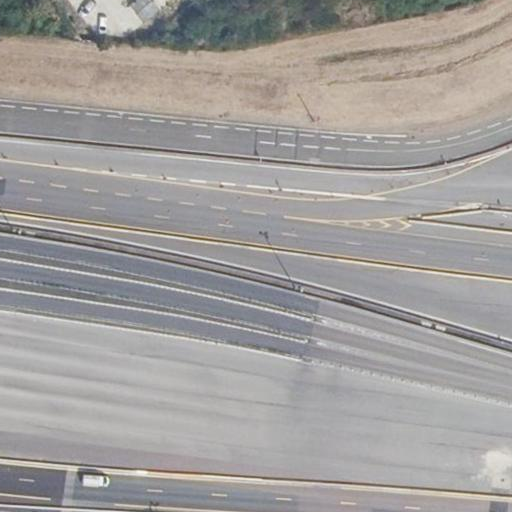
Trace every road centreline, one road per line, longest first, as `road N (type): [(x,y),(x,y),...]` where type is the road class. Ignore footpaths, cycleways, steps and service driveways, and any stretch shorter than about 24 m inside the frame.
road 1 (motorway): [(511,369),(0,285)]
road 2 (motorway): [(0,341),(511,421)]
